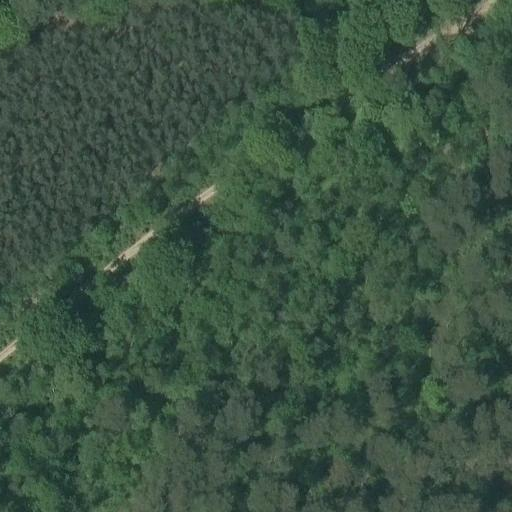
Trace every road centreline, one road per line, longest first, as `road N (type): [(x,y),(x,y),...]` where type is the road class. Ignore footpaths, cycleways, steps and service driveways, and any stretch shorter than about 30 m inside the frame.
road 1 (track): [(412,53),(202,197),(0,356)]
road 2 (track): [(412,53),(511,196)]
